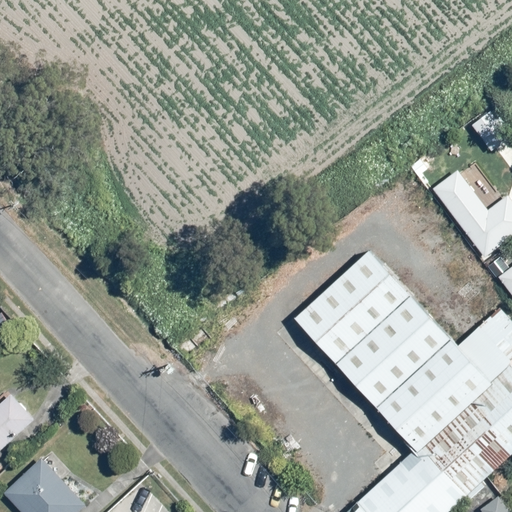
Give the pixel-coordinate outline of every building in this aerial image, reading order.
[(471,184),(460,169),(436,187),(487,256),(511,237),(511,195),(491,210),(478,192),(487,185),(481,176),(471,184)] [(421,198),(406,175),(379,194),(394,216),(421,198)] [(335,494),(351,511),(417,511),(511,429),(511,334),(488,307),(443,346),(356,247),(285,309),(399,438),(335,494)] [(511,265),(501,275),(511,288),(511,265)] [(298,409),(267,373),(249,388),(279,425),(298,409)] [(0,450),(36,417),(13,393),(0,405),(0,450)] [(77,511),(88,502),(44,456),(7,491),(26,511),(77,511)] [(508,511),(496,496),(480,508),(483,511),(508,511)]
